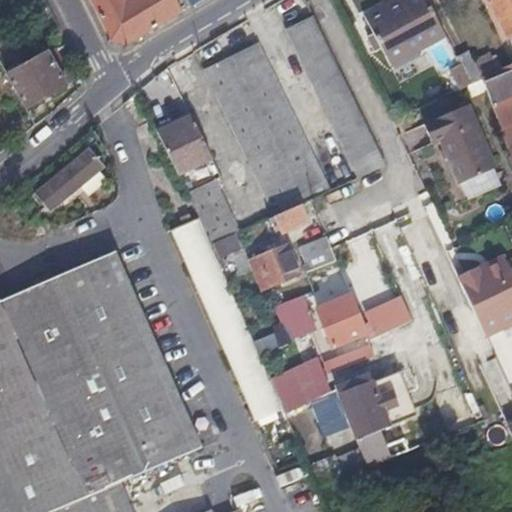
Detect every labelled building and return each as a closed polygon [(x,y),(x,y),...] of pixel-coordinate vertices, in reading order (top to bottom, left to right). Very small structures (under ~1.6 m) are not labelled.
[(93,0),(112,39),(126,45),(183,12),(176,0),(93,0)] [(424,0),(389,0),(361,14),(386,63),(442,34),(424,0)] [(511,35),(511,0),(486,0),(506,39),(511,35)] [(388,164),(351,90),(314,15),(286,29),(360,177),(388,164)] [(277,218),(301,206),(329,192),(256,44),(204,69),(277,218)] [(458,91),(481,80),(468,54),(445,65),(458,91)] [(12,75),(28,106),(67,87),(51,55),(12,75)] [(483,77),(488,90),(494,103),(511,94),(511,64),(511,63),(483,77)] [(430,142),(435,140),(439,138),(458,181),(492,167),(466,104),(421,122),(430,142)] [(180,175),(196,166),(213,157),(192,116),(158,132),(180,175)] [(68,167),(75,184),(107,156),(96,144),(68,167)] [(51,207),(75,184),(68,167),(39,195),(51,207)] [(189,194),(214,247),(237,236),(242,234),(214,180),(189,194)] [(307,219),(301,206),(277,218),(272,220),(280,236),(301,226),(307,219)] [(255,418),(268,412),(281,406),(199,219),(173,230),(255,418)] [(372,229),(387,275),(410,268),(395,222),(372,229)] [(237,236),(214,247),(224,269),(248,259),(237,236)] [(312,271),(335,262),(326,239),(303,249),(312,271)] [(133,511),(120,482),(214,440),(130,247),(0,302),(0,511),(54,511),(57,511),(133,511)] [(250,264),(256,278),(262,292),(297,278),(285,249),(250,264)] [(511,322),(511,273),(505,259),(459,280),(484,335),(511,322)] [(275,308),(284,328),(287,326),(297,322),(311,316),(303,296),(275,308)] [(359,321),(349,297),(330,305),(336,320),(324,325),(333,348),(346,343),(350,342),(365,335),(359,321)] [(365,335),(367,341),(412,323),(403,303),(359,321),(365,335)] [(336,320),(330,305),(318,310),(324,325),(336,320)] [(297,322),(287,326),(288,329),(291,328),(295,340),(303,337),(297,322)] [(260,355),(278,348),(273,334),(254,341),(260,355)] [(333,348),(325,352),(330,365),(340,361),(343,369),(352,366),(351,364),(359,361),(350,342),(346,343),(333,348)] [(352,366),(355,372),(379,362),(375,355),(359,361),(351,364),(352,366)] [(334,392),(312,401),(321,421),(345,411),(357,440),(391,427),(419,416),(401,372),(371,384),(362,387),(360,382),(349,386),(351,391),(335,397),(334,392)] [(391,427),(357,440),(361,448),(370,469),(403,454),(391,427)] [(370,469),(361,448),(337,458),(346,479),(370,469)] [(337,458),(311,470),(320,491),(346,479),(337,458)]
